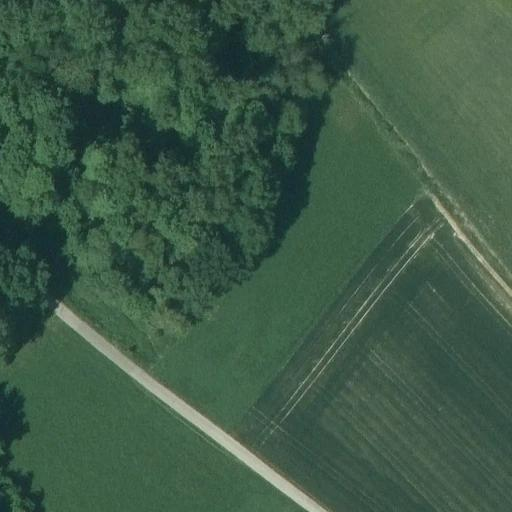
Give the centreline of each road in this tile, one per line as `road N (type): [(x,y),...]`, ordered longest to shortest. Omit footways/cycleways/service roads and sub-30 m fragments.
road 1 (track): [(317,511),(0,250)]
road 2 (track): [(316,0),(511,240)]
